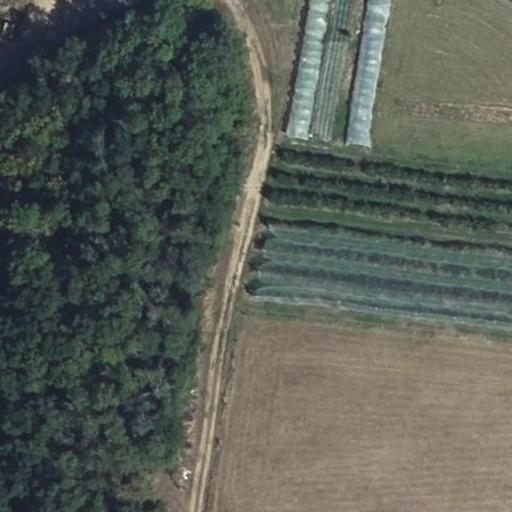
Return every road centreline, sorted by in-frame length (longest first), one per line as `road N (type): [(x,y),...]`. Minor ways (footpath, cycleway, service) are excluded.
road 1 (track): [(196,511),(223,331),(265,144),(257,56),(233,0)]
road 2 (unclassified): [(145,0),(26,54),(0,77)]
